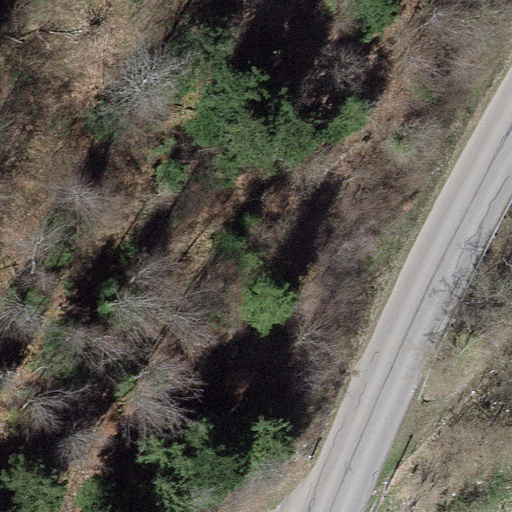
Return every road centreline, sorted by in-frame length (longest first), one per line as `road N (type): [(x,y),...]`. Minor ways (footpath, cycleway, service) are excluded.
road 1 (secondary): [(329,511),(461,211),(511,122)]
road 2 (track): [(346,468),(454,395),(511,327)]
